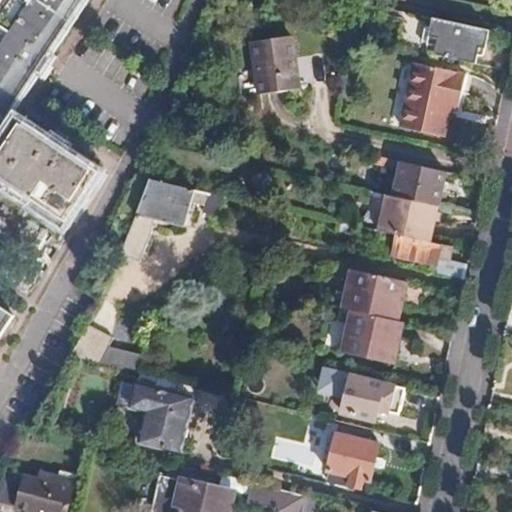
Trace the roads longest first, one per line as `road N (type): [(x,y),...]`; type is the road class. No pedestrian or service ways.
road 1 (residential): [(0,397),(60,306),(177,64),(194,0)]
road 2 (residential): [(511,163),(441,511)]
